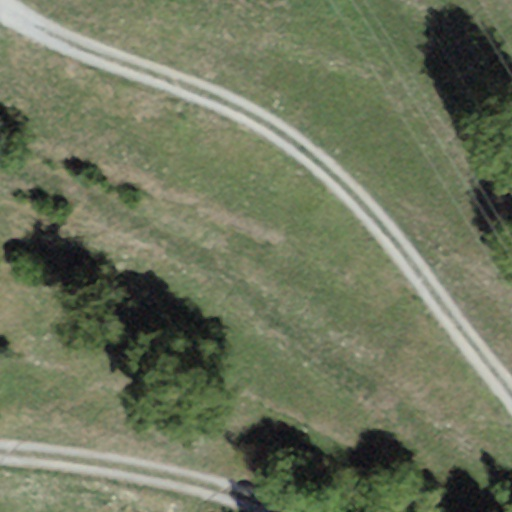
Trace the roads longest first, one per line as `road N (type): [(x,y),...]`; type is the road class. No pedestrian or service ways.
road 1 (track): [(511,402),(364,206),(262,129),(89,63),(0,11)]
road 2 (track): [(0,462),(117,471),(258,511)]
